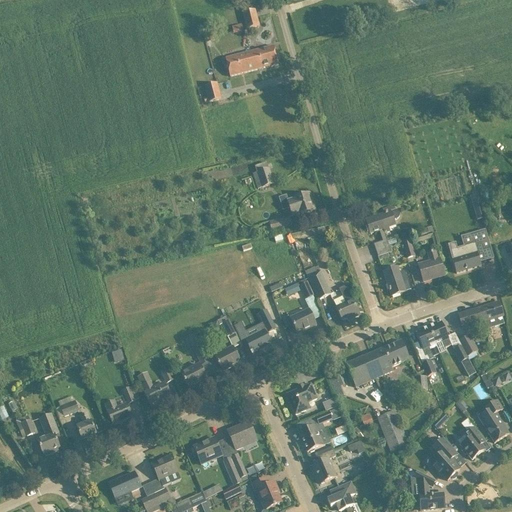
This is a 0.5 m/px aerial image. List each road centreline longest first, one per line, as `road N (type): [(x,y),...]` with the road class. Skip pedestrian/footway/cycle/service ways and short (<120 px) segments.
road 1 (unclassified): [(379,327),(276,0)]
road 2 (unclassified): [(62,482),(257,381)]
road 3 (residential): [(313,511),(257,381)]
road 4 (unclassified): [(379,327),(511,284)]
road 5 (unclassified): [(257,381),(379,327)]
